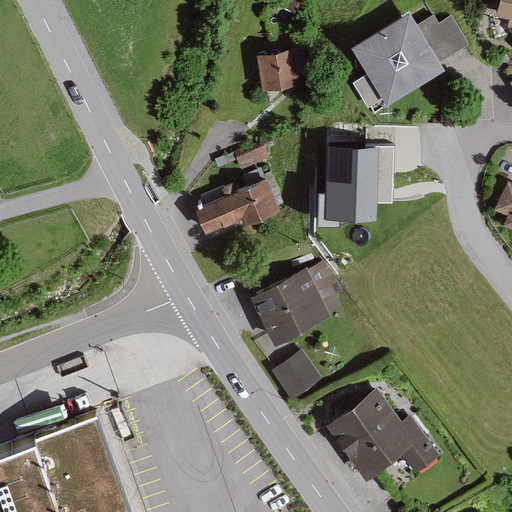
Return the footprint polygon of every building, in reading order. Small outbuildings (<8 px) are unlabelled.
[(288,0),(285,8),(303,15),(308,0),(288,0)] [(511,0),(499,0),(496,15),(509,18),(508,25),(511,31),(511,0)] [(410,9),(352,45),(369,72),(353,82),(374,115),(448,69),(443,60),(470,44),(451,14),(439,22),(434,14),(419,23),(410,9)] [(258,53),(263,89),(301,84),(300,75),(306,74),(302,47),(258,53)] [(235,150),(242,168),(271,157),(264,139),(235,150)] [(395,146),(327,145),(325,220),(376,221),(377,203),(393,204),(395,146)] [(199,207),(196,208),(206,232),(242,217),(245,225),(281,211),(268,178),(237,190),(234,183),(196,198),(199,207)] [(511,181),(508,179),(494,208),(508,215),(503,223),(511,227),(511,181)] [(307,266),(250,295),(275,343),(332,314),(330,311),(342,305),(337,293),(344,288),(323,260),(308,268),(307,266)] [(302,348),(272,368),(292,398),(323,377),(302,348)] [(117,392),(124,424),(159,417),(152,385),(117,392)] [(377,386),(327,422),(367,476),(400,452),(416,473),(441,455),(410,413),(402,420),(377,386)] [(0,511),(128,511),(95,418),(0,451),(0,511)]
